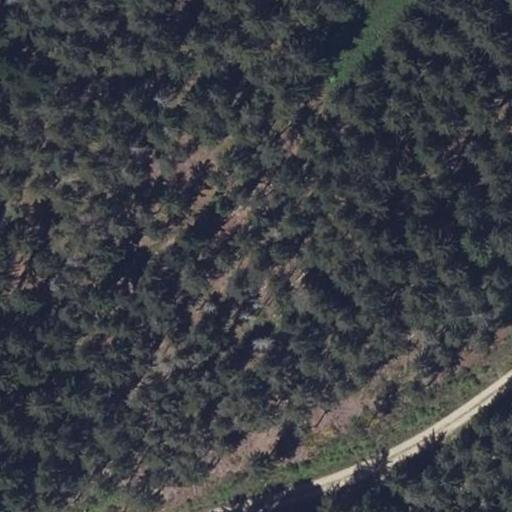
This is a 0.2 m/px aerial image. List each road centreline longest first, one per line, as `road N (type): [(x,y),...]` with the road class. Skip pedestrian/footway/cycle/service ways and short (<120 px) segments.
road 1 (track): [(386,0),(316,41),(132,93),(0,91)]
road 2 (track): [(246,511),(339,489),(396,463),(511,380)]
